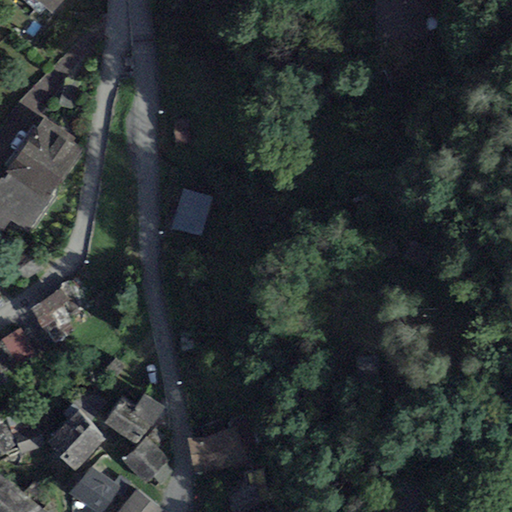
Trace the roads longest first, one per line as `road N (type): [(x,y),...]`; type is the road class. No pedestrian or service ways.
road 1 (residential): [(129,0),(147,76),(151,264),(181,448),(172,511)]
road 2 (residential): [(125,0),(76,253),(0,315)]
